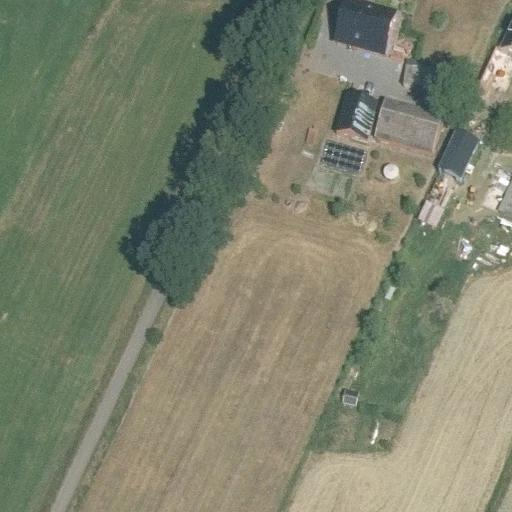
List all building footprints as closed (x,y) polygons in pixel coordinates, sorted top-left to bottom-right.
[(336,44),(384,58),(396,16),(347,3),(336,44)] [(511,29),(500,54),(511,59),(511,29)] [(432,92),(434,72),(406,68),(404,89),(432,92)] [(347,98),(337,135),(369,144),(379,107),(347,98)] [(458,135),(441,173),(462,183),(479,144),(458,135)] [(511,220),(511,186),(499,214),(511,220)] [(425,223),(444,231),(453,210),(433,202),(425,223)]
